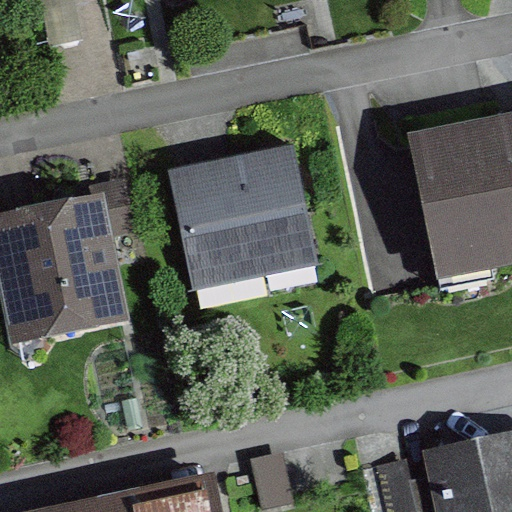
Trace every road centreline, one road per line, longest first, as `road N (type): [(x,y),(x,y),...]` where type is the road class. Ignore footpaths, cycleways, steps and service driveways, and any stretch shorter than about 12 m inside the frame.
road 1 (residential): [(0,493),(511,382)]
road 2 (residential): [(0,137),(511,34)]
